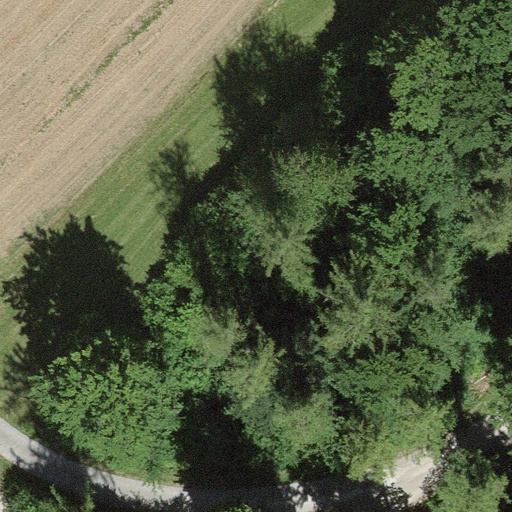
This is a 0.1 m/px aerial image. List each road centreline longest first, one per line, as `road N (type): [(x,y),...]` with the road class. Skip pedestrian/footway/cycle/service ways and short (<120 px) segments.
road 1 (track): [(0,446),(82,493),(261,504),(416,486)]
road 2 (track): [(511,419),(380,511)]
